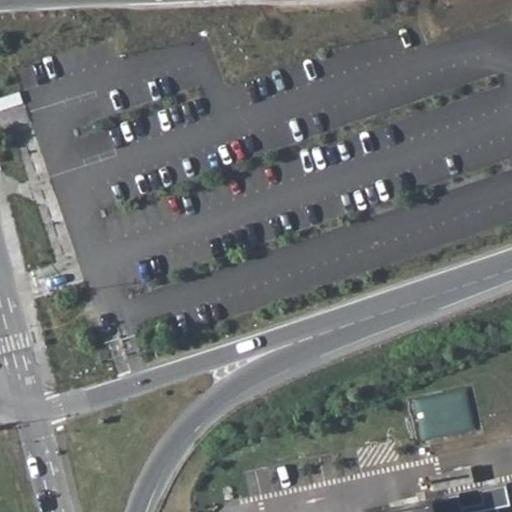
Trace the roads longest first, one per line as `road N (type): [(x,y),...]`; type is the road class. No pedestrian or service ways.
road 1 (primary): [(28,409),(81,400),(292,333)]
road 2 (primary): [(141,511),(191,422),(258,371),(292,333)]
road 3 (primary): [(292,333),(511,259)]
road 4 (primary): [(28,409),(0,290)]
